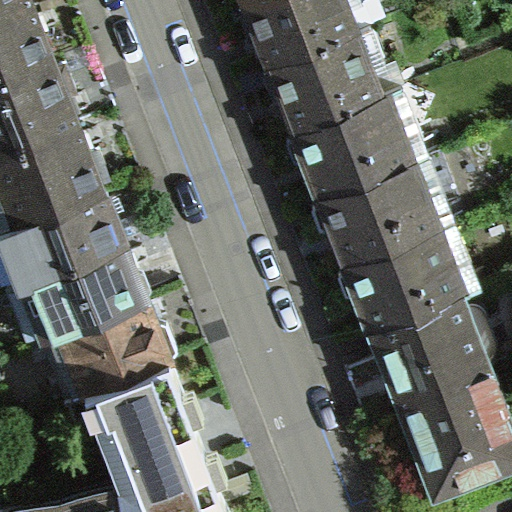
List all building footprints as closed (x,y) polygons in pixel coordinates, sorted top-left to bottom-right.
[(0,13),(0,73),(53,53),(39,16),(33,0),(0,13)] [(32,0),(0,0),(0,13),(33,0),(32,0)] [(246,0),(248,2),(239,5),(244,16),(250,34),(259,31),(269,58),(357,24),(348,0),(246,0)] [(283,94),(294,121),(382,87),(372,62),(385,57),(370,18),(357,24),(269,58),(272,66),(264,69),(268,79),(275,97),(283,94)] [(56,61),(53,53),(0,73),(0,148),(78,118),(67,89),(76,86),(69,68),(65,57),(56,61)] [(307,156),(320,188),(413,152),(387,85),(382,87),(294,121),(296,127),(287,136),(289,142),(294,155),(307,156)] [(0,176),(0,177),(0,221),(1,223),(103,183),(101,175),(109,172),(98,143),(89,147),(83,131),(78,118),(0,148),(0,176)] [(320,222),(333,223),(345,254),(439,218),(454,212),(428,146),(413,152),(320,188),(321,193),(313,203),(315,208),(320,222)] [(0,223),(0,226),(19,277),(21,277),(124,237),(125,236),(110,197),(105,183),(103,183),(1,223),(0,223)] [(346,288),(359,290),(371,321),(461,286),(464,285),(439,218),(345,254),(347,260),(339,269),(341,275),(346,288)] [(143,265),(134,261),(130,251),(124,237),(21,277),(43,333),(53,329),(146,293),(145,291),(149,282),(143,265)] [(400,396),(490,361),(461,286),(371,321),(378,339),(400,396)] [(73,355),(86,386),(97,382),(169,354),(169,353),(171,352),(176,344),(166,318),(157,315),(155,316),(152,309),(146,293),(53,329),(64,358),(73,355)] [(120,477),(122,481),(128,511),(231,511),(229,507),(217,474),(213,465),(206,446),(193,414),(182,386),(169,354),(97,382),(107,408),(96,413),(120,477)] [(490,361),(400,396),(435,485),(471,472),(480,468),(481,472),(511,460),(511,418),(505,401),(495,405),(486,380),(496,376),(490,361)] [(1,504),(2,511),(128,511),(122,481),(120,477),(1,504)]
